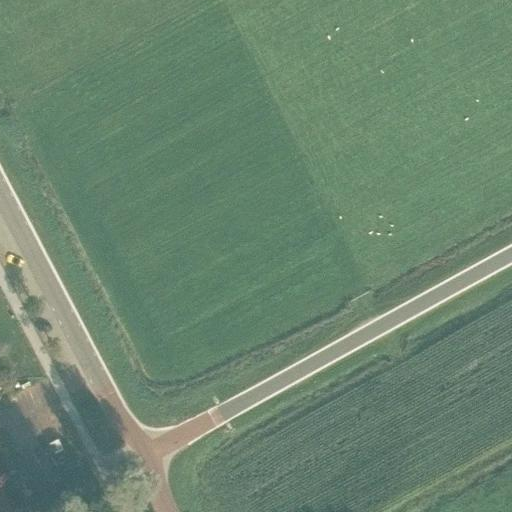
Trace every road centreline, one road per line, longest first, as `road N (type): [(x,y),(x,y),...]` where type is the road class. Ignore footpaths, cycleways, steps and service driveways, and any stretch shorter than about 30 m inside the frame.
road 1 (tertiary): [(148,453),(511,253)]
road 2 (tertiary): [(148,453),(99,382),(0,191)]
